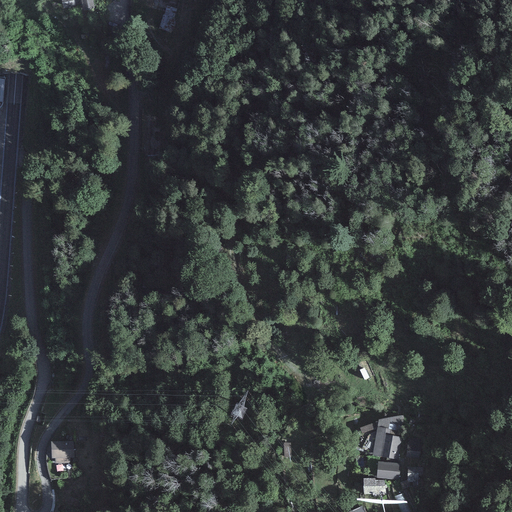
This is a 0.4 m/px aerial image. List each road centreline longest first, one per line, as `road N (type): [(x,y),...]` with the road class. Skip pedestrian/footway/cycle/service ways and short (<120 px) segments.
road 1 (track): [(193,0),(189,72),(228,179),(234,276),(260,328),(299,375),(307,403),(294,437)]
road 2 (tertiary): [(0,287),(21,0)]
